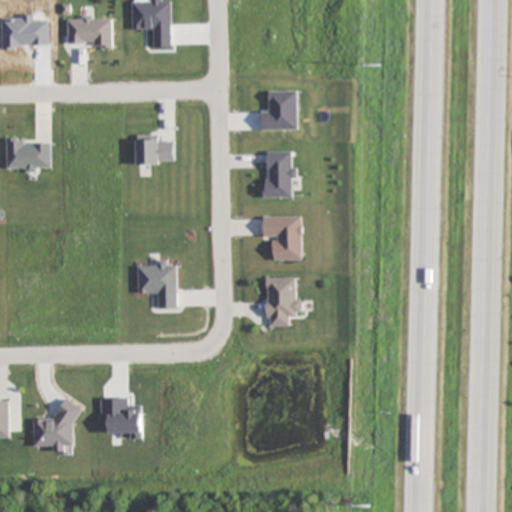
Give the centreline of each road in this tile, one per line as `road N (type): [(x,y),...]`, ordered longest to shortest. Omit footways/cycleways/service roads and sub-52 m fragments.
road 1 (motorway): [(490,511),(502,0)]
road 2 (motorway): [(432,0),(421,511)]
road 3 (residential): [(218,0),(221,344)]
road 4 (residential): [(221,344),(202,356),(0,361)]
road 5 (residential): [(221,98),(0,100)]
